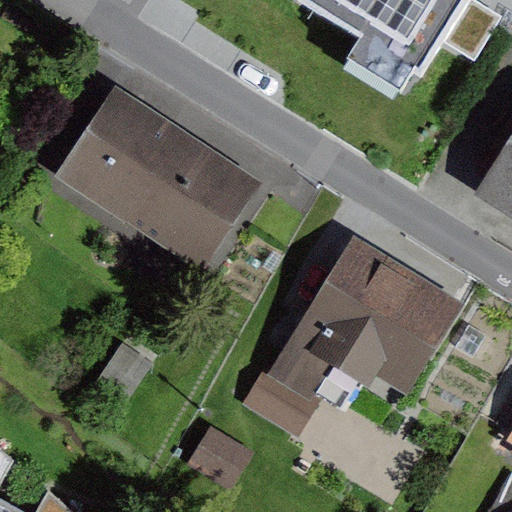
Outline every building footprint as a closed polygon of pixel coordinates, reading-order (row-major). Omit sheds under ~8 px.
[(151,0),(330,109),(397,0),(151,0)] [(111,98),(55,186),(204,280),(261,192),(111,98)] [(511,215),(511,153),(484,198),(511,215)] [(402,415),(461,317),(348,248),(264,385),(340,431),(364,392),(402,415)] [(210,430),(199,469),(242,482),(254,442),(210,430)] [(0,511),(103,511),(0,460),(0,511)]
